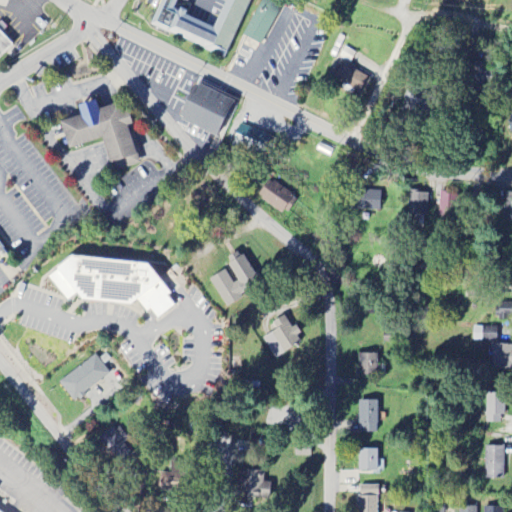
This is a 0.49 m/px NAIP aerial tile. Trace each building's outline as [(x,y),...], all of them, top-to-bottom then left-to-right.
[(249,0),(226,52),(150,20),(158,0),(175,0),(173,6),(213,25),(225,0),(249,0)] [(261,0),(242,36),(261,46),(281,6),(269,0),(261,0)] [(0,31),(0,55),(12,44),(0,31)] [(218,138),(235,102),(195,84),(179,120),(218,138)] [(410,101),(406,109),(423,118),(434,98),(411,86),(404,98),(410,101)] [(59,121),(68,147),(100,137),(110,171),(138,162),(126,125),(130,124),(125,109),(121,111),(118,101),(97,108),(94,99),(76,105),(79,114),(59,121)] [(269,137),(239,125),(231,148),(261,159),(269,137)] [(284,216),(296,200),(269,180),(257,196),(284,216)] [(380,210),(380,191),(351,191),(351,210),(380,210)] [(427,193),(408,192),(408,215),(426,215),(427,193)] [(450,193),(439,193),(438,217),(449,217),(450,193)] [(511,205),(503,205),(502,222),(511,222),(511,205)] [(208,280),(223,305),(259,284),(239,251),(223,261),(227,269),(208,280)] [(47,276),(65,300),(75,293),(81,300),(129,305),(135,300),(144,311),(147,309),(155,318),(173,305),(166,295),(169,293),(146,264),(71,255),(55,267),(57,269),(47,276)] [(275,331),(262,339),(274,359),(301,343),(297,337),(301,334),(295,325),(291,328),(284,316),(271,324),(275,331)] [(492,370),(511,370),(511,345),(492,345),(492,370)] [(96,354),(59,382),(73,401),(110,373),(96,354)] [(377,355),(358,354),(358,376),(377,376),(377,355)] [(485,424),(501,424),(501,395),(486,394),(485,424)] [(377,402),(359,401),(358,433),(376,434),(377,402)] [(116,463),(132,453),(115,427),(99,437),(116,463)] [(235,453),(247,454),(248,443),(235,443),(235,453)] [(310,457),(310,446),(295,446),(294,457),(310,457)] [(484,479),(503,479),(503,447),(484,447),(484,479)] [(358,472),(377,472),(377,450),(358,450),(358,472)] [(159,492),(183,493),(184,466),(168,466),(168,472),(159,472),(159,492)] [(263,472),(240,471),(239,511),(258,511),(259,502),(270,503),(270,484),(263,483),(263,472)] [(377,511),(378,486),(358,486),(357,511),(377,511)]
